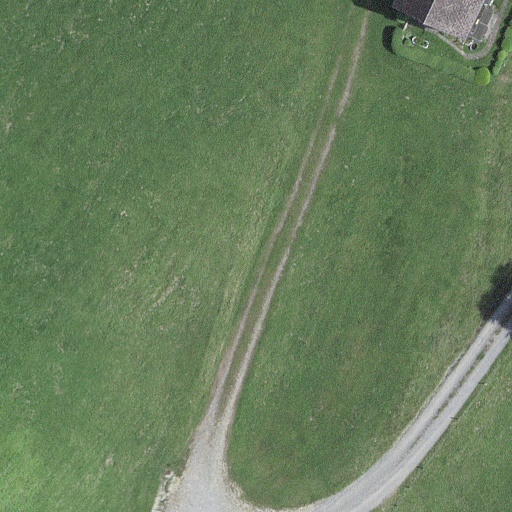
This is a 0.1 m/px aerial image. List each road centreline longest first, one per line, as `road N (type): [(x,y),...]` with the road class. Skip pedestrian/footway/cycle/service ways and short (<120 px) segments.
road 1 (track): [(378,0),(331,158),(214,459),(215,511)]
road 2 (track): [(511,315),(368,511)]
